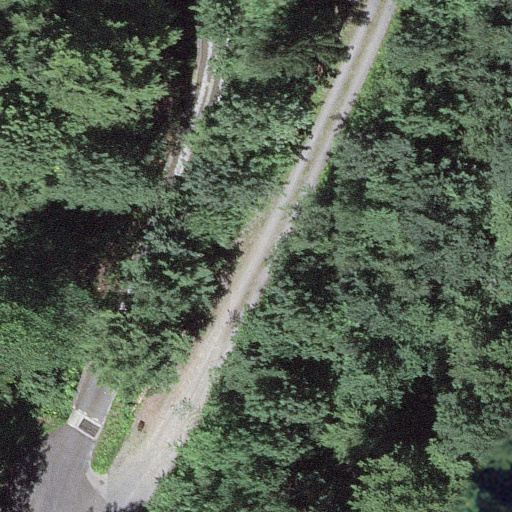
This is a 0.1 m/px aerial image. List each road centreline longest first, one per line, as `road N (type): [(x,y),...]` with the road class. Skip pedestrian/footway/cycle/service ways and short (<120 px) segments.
road 1 (track): [(79,511),(173,408),(376,0)]
road 2 (unclassified): [(231,0),(214,110),(67,511)]
